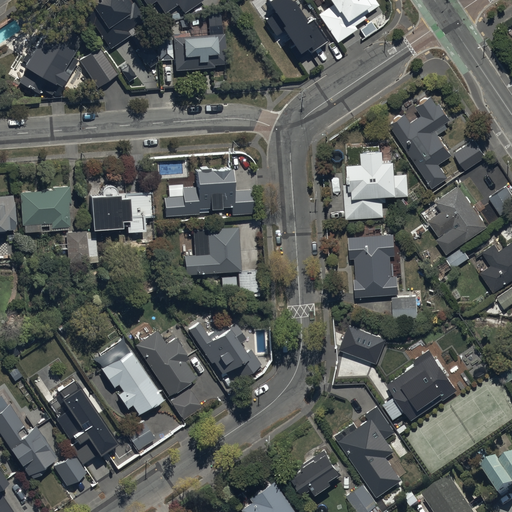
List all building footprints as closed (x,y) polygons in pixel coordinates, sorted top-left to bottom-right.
[(78,0),(108,41),(145,15),(133,0),(78,0)] [(326,44),(311,22),(305,26),(287,0),(270,0),(267,2),(275,14),(268,19),(298,63),(326,44)] [(382,11),(375,0),(333,0),(336,5),(321,15),(338,41),(382,11)] [(42,26),(16,76),(49,92),(74,42),(42,26)] [(221,26),(170,30),(173,63),(224,59),(221,26)] [(96,42),(78,54),(96,82),(115,70),(96,42)] [(431,96),(415,107),(422,117),(411,124),(405,115),(390,126),(432,187),(446,177),(438,165),(452,155),(435,131),(451,120),(439,104),(437,106),(431,96)] [(476,139),(454,153),(464,169),(486,155),(476,139)] [(359,159),(341,160),(346,218),(383,215),(382,202),(388,201),(388,195),(409,194),(407,173),(398,173),(397,152),(387,153),(386,142),(358,144),(359,159)] [(179,194),(163,195),(164,212),(251,205),(250,183),(228,185),(226,157),(190,160),(191,181),(178,182),(179,194)] [(150,181),(86,185),(88,218),(123,215),(123,224),(142,223),(141,210),(152,210),(150,181)] [(65,183),(17,186),(20,218),(67,215),(65,183)] [(474,204),(459,183),(436,200),(438,204),(432,208),(435,212),(441,208),(442,210),(428,220),(441,237),(438,240),(447,253),(488,224),(480,214),(482,213),(475,204),(474,204)] [(511,205),(500,188),(489,197),(501,214),(511,206),(511,205)] [(0,223),(11,223),(9,190),(0,190),(0,223)] [(239,265),(235,223),(192,226),(194,249),(179,250),(181,270),(239,265)] [(81,230),(65,230),(66,255),(82,254),(81,230)] [(394,233),(349,235),(350,256),(355,256),(357,277),(354,277),(355,294),(399,292),(398,274),(392,274),(391,254),(395,254),(394,233)] [(494,292),(511,279),(511,240),(500,249),(495,241),(482,251),(491,264),(480,272),(494,292)] [(454,267),(469,256),(462,246),(446,257),(454,267)] [(256,268),(236,269),(237,287),(257,287),(256,268)] [(416,295),(392,296),(394,318),(418,316),(416,295)] [(197,320),(188,327),(221,372),(240,359),(247,369),(260,359),(227,315),(206,331),(197,320)] [(386,340),(349,326),(339,350),(377,365),(386,340)] [(154,327),(135,340),(167,388),(193,371),(182,355),(186,353),(172,332),(162,338),(154,327)] [(126,345),(100,364),(134,413),(161,394),(126,345)] [(414,360),(416,363),(387,383),(396,396),(383,405),(393,418),(405,409),(412,419),(443,398),(444,399),(458,389),(450,378),(451,378),(438,359),(437,359),(430,348),(414,360)] [(511,373),(511,350),(496,362),(506,377),(511,373)] [(489,359),(473,369),(482,385),(498,376),(489,359)] [(115,433),(76,376),(43,398),(82,456),(115,433)] [(189,388),(171,401),(182,417),(201,404),(189,388)] [(6,400),(0,404),(0,431),(29,473),(55,455),(32,422),(25,427),(6,400)] [(370,412),(337,435),(376,491),(400,474),(384,451),(392,445),(370,412)] [(142,419),(125,431),(137,450),(155,438),(142,419)] [(326,442),(296,463),(298,467),(288,474),(303,496),(311,491),(314,496),(350,472),(346,466),(343,468),(326,442)] [(72,451),(54,464),(67,483),(85,470),(72,451)] [(487,467),(484,469),(501,497),(511,489),(511,457),(502,463),(500,459),(498,461),(496,457),(485,464),(487,467)] [(416,460),(398,472),(410,489),(427,478),(416,460)] [(0,511),(8,511),(0,499),(0,491),(12,483),(0,466),(0,511)] [(424,495),(434,511),(474,511),(469,504),(451,477),(424,495)] [(254,500),(242,508),(245,511),(297,511),(292,504),(294,502),(288,493),(285,494),(275,479),(251,496),(254,500)] [(359,511),(377,501),(363,480),(346,492),(358,511),(359,511)] [(412,492),(404,498),(412,510),(420,504),(412,492)]
